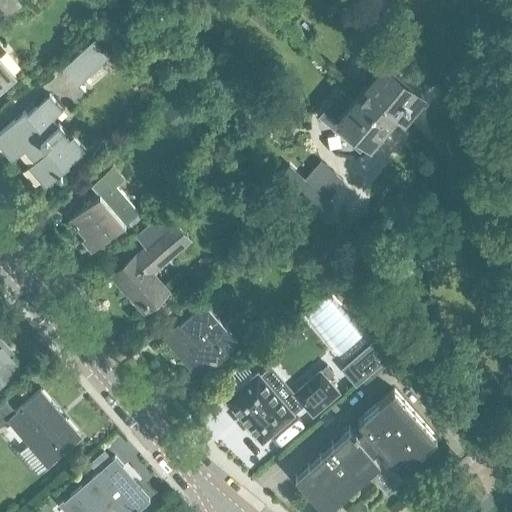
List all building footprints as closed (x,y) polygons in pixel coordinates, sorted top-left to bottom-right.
[(0,0),(0,9),(7,18),(22,5),(18,0),(0,0)] [(62,66),(78,84),(102,63),(86,45),(62,66)] [(341,118),(333,127),(359,148),(367,139),(369,140),(399,103),(410,108),(423,92),(396,70),(400,64),(379,47),(377,47),(375,48),(374,49),(373,50),(372,51),(372,52),(371,52),(371,53),(370,55),(369,60),(368,64),(368,66),(368,69),(368,72),(368,73),(368,74),(369,75),(369,76),(369,77),(370,77),(370,78),(371,79),(340,116),(341,118)] [(0,88),(17,74),(0,54),(0,88)] [(12,148),(18,154),(24,149),(34,160),(28,165),(45,185),(68,165),(65,162),(84,145),(73,132),(70,135),(53,116),(62,108),(49,93),(27,113),(25,110),(0,131),(0,146),(6,153),(12,148)] [(91,251),(139,210),(116,184),(124,176),(113,163),(91,182),(99,191),(69,218),(85,236),(81,239),(91,251)] [(290,164),(275,179),(289,192),(313,214),(328,199),(303,176),(290,164)] [(474,196),(489,182),(481,174),(466,188),(474,196)] [(168,291),(150,271),(189,238),(165,211),(138,234),(147,245),(125,264),(129,269),(116,280),(144,312),(168,291)] [(259,262),(268,254),(270,256),(275,253),(266,241),(252,253),(259,262)] [(182,375),(191,385),(210,369),(207,366),(236,339),(204,302),(179,323),(182,326),(169,337),(193,365),(182,375)] [(389,356),(374,338),(369,343),(373,348),(345,372),(356,384),(389,356)] [(0,380),(18,365),(0,343),(0,380)] [(312,414),(339,391),(320,369),(283,400),(272,388),(282,379),(271,365),(260,374),(257,370),(225,398),(262,440),(294,413),(293,412),(303,403),(312,414)] [(364,426),(356,433),(372,450),(380,444),(401,468),(436,436),(393,388),(358,419),(364,426)] [(6,401),(0,405),(0,424),(7,419),(46,464),(62,450),(58,445),(76,429),(65,417),(62,420),(46,401),(49,399),(41,389),(15,411),(6,401)] [(372,450),(356,433),(350,426),(297,476),(323,505),(377,456),(372,450)] [(124,466),(115,456),(62,501),(71,511),(89,511),(109,495),(113,501),(112,503),(119,511),(133,511),(149,499),(135,483),(133,484),(120,469),(124,466)]
